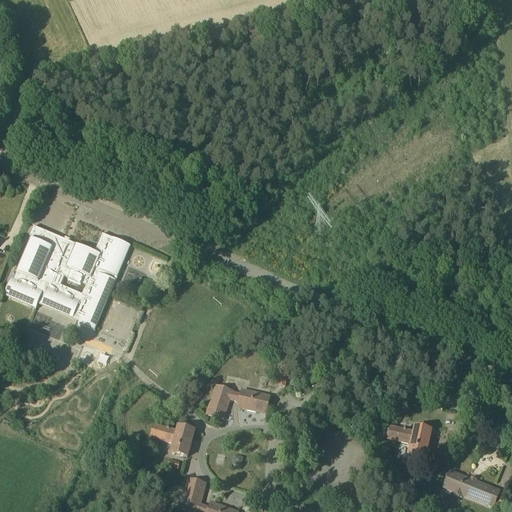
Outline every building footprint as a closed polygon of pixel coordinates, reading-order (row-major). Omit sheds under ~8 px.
[(95,253),(33,227),(30,237),(32,238),(16,274),(14,281),(11,280),(4,297),(5,295),(36,308),(35,310),(36,310),(39,303),(80,321),(78,325),(95,332),(93,331),(128,247),(131,248),(131,247),(102,235),(95,253)] [(286,387),(286,384),(289,372),(282,370),(279,386),(286,387)] [(241,396),(232,394),(232,393),(216,387),(207,416),(223,421),(230,401),(239,403),(238,409),(266,415),(270,398),(242,392),(241,396)] [(192,407),(197,402),(203,396),(198,391),(187,402),(192,407)] [(177,433),(154,426),(151,439),(172,445),(170,453),(187,458),(195,432),(178,428),(177,433)] [(414,433),(391,428),(388,440),(411,445),(409,455),(426,458),(431,432),(415,428),(414,433)] [(382,446),(383,445),(384,440),(377,438),(377,437),(369,435),(367,442),(375,444),(375,445),(382,446)] [(243,458),(234,456),(232,465),(241,466),(243,458)] [(166,469),(177,470),(178,462),(166,461),(166,469)] [(470,481),(450,473),(444,489),(455,493),(454,495),(462,498),(463,496),(493,509),(500,493),(475,483),(476,480),(471,479),(470,481)] [(209,509),(200,506),(205,485),(189,481),(181,509),(191,511),(232,511),(211,504),(209,509)]
